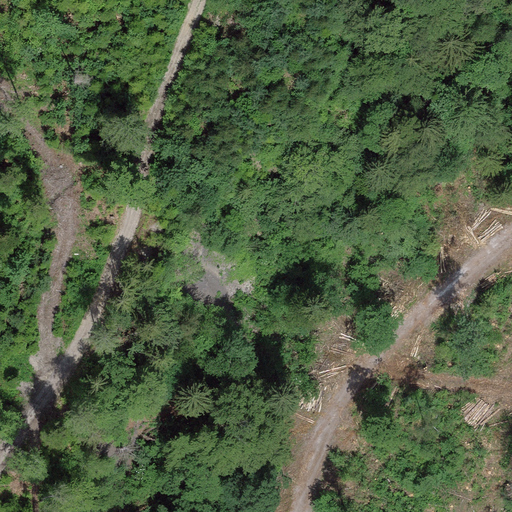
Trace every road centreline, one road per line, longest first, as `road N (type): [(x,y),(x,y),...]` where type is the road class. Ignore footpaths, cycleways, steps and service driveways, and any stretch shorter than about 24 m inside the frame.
road 1 (track): [(0,460),(113,271),(199,0)]
road 2 (track): [(511,229),(357,375),(314,451),(300,511)]
